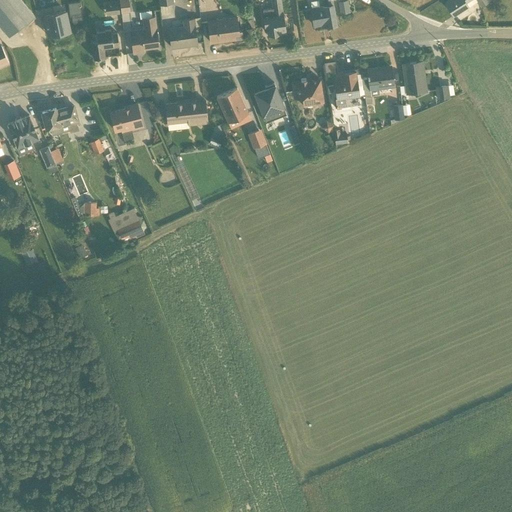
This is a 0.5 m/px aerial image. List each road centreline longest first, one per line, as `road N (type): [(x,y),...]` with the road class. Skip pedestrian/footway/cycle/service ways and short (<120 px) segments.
road 1 (unclassified): [(0,97),(436,35)]
road 2 (track): [(0,314),(208,215)]
